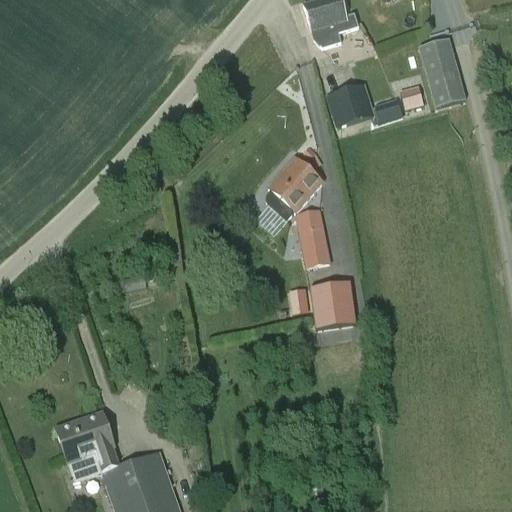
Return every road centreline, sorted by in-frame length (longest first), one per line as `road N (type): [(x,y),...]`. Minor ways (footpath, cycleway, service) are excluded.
road 1 (unclassified): [(0,271),(176,102),(262,0)]
road 2 (unclassified): [(511,279),(457,31)]
